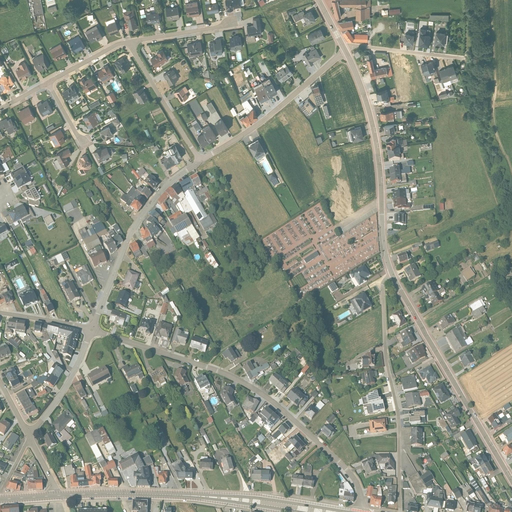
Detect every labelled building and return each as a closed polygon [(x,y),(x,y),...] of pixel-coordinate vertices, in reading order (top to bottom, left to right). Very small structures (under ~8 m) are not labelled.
[(31,0),(34,17),(43,16),(40,0),(31,0)] [(231,0),(225,1),(226,12),(233,11),(233,9),(240,8),(240,6),(243,6),(243,0),(239,0),(231,0)] [(355,9),(355,20),(370,18),(369,9),(366,9),(366,7),(370,7),(370,0),(369,0),(340,1),(331,1),(336,18),(341,18),(339,8),(356,8),(356,9),(355,9)] [(209,1),(205,2),(207,15),(219,13),(217,4),(210,5),(209,1)] [(197,2),(185,4),(187,16),(191,16),(191,18),(199,16),(197,2)] [(167,21),(179,19),(177,8),(170,9),(169,8),(165,8),(167,21)] [(160,22),(161,22),(160,16),(159,16),(158,13),(155,13),(155,10),(150,11),(150,12),(146,13),(147,23),(153,22),(153,24),(160,23),(160,22)] [(128,26),(129,30),(137,28),(133,11),(132,11),(123,13),(124,21),(125,21),(127,26),(128,26)] [(303,11),(292,17),(295,22),(303,18),(307,25),(315,21),(310,12),(304,15),(303,11)] [(261,34),(259,19),(253,20),(253,26),(246,27),(248,36),(246,36),(247,43),(255,42),(254,36),(261,34)] [(114,20),(105,23),(110,36),(119,32),(115,23),(114,20)] [(340,31),(341,31),(346,38),(349,42),(353,39),(353,41),(367,42),(367,35),(351,34),(347,30),(353,28),(352,21),(338,24),(340,31)] [(96,26),(85,32),(91,43),(96,40),(97,42),(103,39),(96,26)] [(316,31),(307,36),(312,45),(325,38),(320,30),(316,32),(316,31)] [(418,45),(422,45),(425,45),(425,46),(428,46),(430,31),(420,30),(418,45)] [(405,34),(404,43),(412,44),(413,33),(409,32),(409,35),(405,34)] [(436,33),(435,44),(438,44),(439,43),(440,43),(440,44),(443,45),(444,43),(447,44),(447,36),(444,35),(445,34),(436,33)] [(78,36),(68,42),(74,54),(81,50),(81,51),(85,48),(78,36)] [(231,51),(239,50),(239,48),(242,48),(240,37),(238,38),(238,36),(233,37),(233,38),(229,38),(230,43),(229,43),(230,49),(231,49),(231,51)] [(222,53),(220,39),(215,40),(215,43),(209,44),(211,56),(212,56),(213,57),(215,57),(216,56),(222,55),(222,53)] [(203,55),(201,42),(194,43),(194,44),(187,45),(189,57),(203,55)] [(60,45),(49,50),(55,61),(62,57),(63,58),(66,56),(60,45)] [(320,58),(315,49),(313,46),(309,48),(312,51),(307,54),(307,53),(302,55),(309,66),(313,64),(312,62),(320,58)] [(168,61),(162,51),(157,54),(158,56),(150,61),(155,68),(168,61)] [(367,63),(369,72),(374,71),(370,54),(364,55),(363,51),(360,51),(363,63),(367,63)] [(43,54),(32,60),(39,72),(49,66),(43,54)] [(122,73),(130,69),(127,64),(125,65),(124,63),(125,63),(122,59),(114,63),(118,70),(120,70),(122,73)] [(239,65),(242,72),(243,71),(241,66),(249,62),(250,65),(251,64),(250,61),(249,60),(248,60),(239,65)] [(32,76),(24,62),(18,66),(20,69),(15,71),(21,82),(32,76)] [(438,94),(439,99),(447,96),(443,82),(440,77),(437,78),(432,63),(426,65),(431,78),(431,80),(432,80),(434,79),(435,83),(439,82),(441,90),(442,89),(444,94),(441,95),(440,93),(438,94)] [(276,74),(281,82),(288,77),(292,74),(284,64),(282,66),(284,68),(276,74)] [(431,78),(426,65),(421,67),(427,83),(430,82),(429,79),(431,78)] [(97,73),(104,86),(108,84),(107,81),(114,78),(108,66),(104,68),(104,69),(97,73)] [(385,68),(374,71),(376,79),(388,76),(388,77),(392,76),(390,67),(386,68),(385,68)] [(449,68),(446,69),(451,84),(458,81),(456,77),(457,77),(453,67),(449,69),(449,68)] [(447,82),(450,80),(446,69),(439,72),(443,83),(444,82),(445,82),(447,82)] [(170,71),(163,76),(165,80),(166,79),(168,81),(167,82),(169,86),(177,81),(176,81),(178,80),(173,70),(171,72),(170,71)] [(0,95),(4,93),(5,93),(11,90),(8,86),(9,86),(10,86),(13,84),(9,76),(6,77),(6,76),(4,76),(1,77),(0,78),(0,79),(0,80),(0,79),(0,95)] [(84,79),(79,82),(86,93),(91,90),(92,92),(97,89),(91,78),(85,82),(84,79)] [(262,84),(269,98),(272,96),(271,94),(275,92),(269,78),(261,82),(262,84)] [(269,98),(262,84),(254,88),(253,87),(250,88),(255,98),(258,96),(261,102),(269,98)] [(74,89),(72,86),(69,87),(70,89),(63,93),(67,101),(70,105),(74,103),(73,102),(79,99),(77,95),(80,93),(77,88),(74,89)] [(315,96),(320,94),(318,86),(312,88),(315,96)] [(188,92),(185,87),(174,94),(176,97),(177,97),(181,102),(188,98),(185,93),(188,92)] [(142,89),(132,95),(134,98),(137,97),(138,99),(137,99),(140,104),(148,99),(142,89)] [(385,91),(376,93),(377,100),(380,99),(382,106),(390,106),(388,97),(386,97),(385,91)] [(242,104),(244,109),(252,122),(257,118),(254,114),(256,113),(247,100),(252,97),(248,92),(243,96),(241,93),(238,95),(240,98),(239,99),(242,104)] [(312,93),(312,92),(308,96),(309,97),(299,106),(306,114),(305,115),(308,118),(318,110),(312,93)] [(116,99),(113,93),(106,97),(110,103),(116,99)] [(41,103),(36,106),(43,117),(48,114),(48,116),(53,113),(49,106),(49,104),(48,104),(47,102),(41,105),(41,103)] [(216,111),(211,103),(206,106),(211,114),(216,111)] [(327,119),(331,118),(327,105),(323,107),(327,119)] [(28,107),(18,113),(24,125),(35,119),(28,107)] [(241,117),(239,119),(242,123),(244,122),(247,126),(252,122),(244,109),(239,113),(241,117)] [(111,111),(106,113),(108,116),(109,115),(112,119),(111,120),(111,119),(110,120),(111,121),(116,118),(114,115),(111,111)] [(95,112),(82,119),(88,129),(101,122),(97,115),(95,112)] [(393,112),(380,113),(380,118),(379,118),(380,121),(382,121),(382,120),(388,119),(388,121),(396,120),(396,118),(393,118),(393,112)] [(6,119),(0,122),(0,130),(5,127),(9,135),(17,131),(13,123),(12,124),(10,120),(7,121),(6,119)] [(120,124),(117,119),(112,121),(115,127),(120,124)] [(201,129),(197,123),(196,120),(191,123),(196,132),(201,129)] [(228,131),(221,120),(215,124),(221,135),(228,131)] [(208,125),(201,130),(204,134),(209,142),(216,139),(208,125)] [(396,125),(384,127),(385,134),(390,133),(397,132),(396,125)] [(99,132),(104,141),(113,136),(108,127),(99,132)] [(362,133),(360,128),(360,127),(354,129),(355,130),(348,132),(351,142),(362,139),(361,135),(360,133),(362,133)] [(64,137),(61,131),(49,137),(51,141),(55,147),(65,142),(63,138),(64,137)] [(209,142),(204,134),(197,138),(203,146),(209,142)] [(399,147),(407,146),(406,140),(402,140),(402,139),(395,140),(395,139),(390,140),(390,141),(386,142),(387,149),(399,147)] [(257,141),(248,145),(256,160),(265,155),(257,141)] [(153,145),(150,147),(156,159),(159,157),(156,152),(159,150),(156,146),(154,147),(153,145)] [(177,151),(174,147),(168,150),(176,165),(180,163),(178,160),(182,158),(181,158),(177,151)] [(389,161),(403,159),(403,154),(400,154),(399,147),(387,149),(387,153),(388,153),(388,155),(388,156),(389,161)] [(93,153),(98,163),(111,157),(111,156),(114,155),(111,149),(107,150),(106,148),(102,150),(101,149),(93,153)] [(66,158),(71,155),(68,149),(55,157),(57,160),(54,162),(58,170),(61,168),(69,164),(66,158)] [(176,165),(168,150),(165,152),(167,155),(164,157),(165,158),(160,160),(166,171),(176,165)] [(91,165),(86,155),(80,158),(80,160),(78,161),(77,166),(81,174),(89,170),(91,165)] [(411,171),(412,171),(411,167),(403,168),(403,171),(399,171),(399,167),(393,168),(393,169),(389,169),(390,176),(412,174),(411,171)] [(23,168),(10,175),(15,185),(31,176),(28,171),(25,172),(23,168)] [(146,172),(142,168),(138,172),(137,170),(135,172),(140,177),(140,178),(144,182),(153,191),(154,190),(154,189),(156,188),(155,188),(156,187),(155,186),(157,184),(154,182),(155,181),(149,175),(146,179),(142,175),(146,172)] [(134,170),(132,172),(138,179),(140,177),(134,170)] [(273,173),(266,177),(270,183),(271,182),(273,187),(278,184),(276,180),(276,179),(273,173)] [(396,184),(406,183),(405,175),(390,176),(391,183),(396,182),(396,184)] [(196,176),(189,179),(197,193),(198,192),(197,189),(202,186),(196,176)] [(31,182),(28,177),(15,185),(18,190),(20,189),(22,193),(28,190),(25,186),(31,182)] [(199,198),(193,186),(189,179),(179,184),(183,192),(184,193),(182,193),(192,211),(205,233),(211,230),(212,231),(216,228),(215,227),(217,226),(215,224),(217,223),(211,214),(207,216),(202,208),(200,204),(207,200),(204,195),(199,198)] [(136,191),(147,200),(151,194),(141,186),(136,191)] [(180,200),(178,202),(179,204),(194,231),(199,228),(190,213),(192,211),(182,193),(175,186),(170,190),(180,200)] [(34,189),(21,196),(22,198),(24,197),(25,198),(25,199),(28,200),(28,201),(30,202),(29,205),(34,207),(35,206),(39,207),(39,204),(39,202),(38,200),(40,199),(34,189)] [(179,204),(178,202),(180,200),(170,189),(165,193),(176,206),(179,212),(168,219),(184,246),(186,246),(191,243),(192,244),(199,239),(194,231),(179,204)] [(129,198),(141,208),(145,203),(142,201),(144,197),(135,190),(129,198)] [(397,192),(392,193),(393,201),(410,199),(409,194),(408,191),(406,191),(406,190),(397,191),(397,192)] [(138,213),(141,208),(124,194),(120,199),(126,204),(125,205),(133,211),(134,210),(138,213)] [(166,201),(162,196),(157,202),(160,206),(157,204),(155,206),(157,208),(155,210),(161,215),(163,212),(164,213),(168,210),(164,203),(166,201)] [(410,209),(410,208),(410,204),(407,204),(406,200),(393,201),(394,208),(400,208),(400,209),(410,209)] [(67,213),(79,207),(75,201),(63,206),(67,213)] [(21,207),(15,210),(22,223),(34,217),(29,208),(25,211),(23,207),(21,207)] [(20,220),(15,210),(9,214),(9,216),(5,218),(9,226),(20,220)] [(153,212),(149,217),(161,228),(165,223),(153,212)] [(51,215),(44,218),(47,225),(54,222),(51,215)] [(394,216),(394,226),(406,226),(406,216),(394,216)] [(156,239),(161,233),(159,231),(161,228),(150,218),(146,223),(149,225),(145,229),(151,240),(154,237),(156,239)] [(91,226),(98,239),(107,234),(100,222),(91,226)] [(88,253),(87,253),(94,269),(95,269),(106,263),(101,251),(103,250),(101,246),(90,225),(88,226),(92,234),(88,237),(84,229),(78,232),(88,253)] [(116,225),(113,227),(120,237),(122,235),(116,225)] [(151,240),(145,229),(139,233),(142,238),(141,238),(143,242),(145,241),(147,245),(143,248),(147,255),(149,254),(147,252),(149,250),(155,246),(151,240)] [(114,234),(109,236),(115,247),(122,242),(118,236),(116,237),(114,234)] [(111,240),(108,242),(106,241),(103,243),(110,255),(114,253),(114,252),(117,250),(111,240)] [(437,241),(425,246),(427,252),(439,247),(437,241)] [(129,247),(136,259),(142,256),(135,244),(129,247)] [(423,255),(425,255),(421,244),(411,248),(413,252),(421,249),(423,255)] [(147,255),(143,248),(140,249),(145,259),(148,257),(147,255)] [(65,252),(61,254),(64,262),(69,260),(65,252)] [(306,266),(318,257),(315,252),(303,261),(306,266)] [(397,257),(399,264),(410,260),(408,252),(401,255),(401,256),(397,257)] [(52,259),(46,262),(47,263),(53,260),(53,261),(54,261),(56,266),(64,262),(61,254),(52,259)] [(218,268),(209,254),(204,257),(213,271),(218,268)] [(17,264),(15,260),(4,266),(6,270),(17,264)] [(354,279),(359,287),(366,282),(365,279),(370,276),(364,266),(349,276),(352,280),(354,279)] [(414,266),(404,272),(410,283),(418,279),(419,280),(421,280),(422,279),(423,278),(422,276),(420,275),(419,275),(414,266)] [(81,268),(75,271),(76,274),(75,274),(78,279),(79,279),(82,285),(90,281),(90,282),(93,281),(86,267),(82,269),(81,268)] [(470,268),(462,273),(467,282),(475,277),(470,268)] [(134,289),(137,290),(140,284),(136,283),(139,276),(128,271),(128,272),(122,287),(133,292),(134,289)] [(208,275),(207,275),(203,278),(213,295),(217,293),(208,275)] [(67,282),(61,284),(70,303),(79,299),(72,284),(69,285),(67,282)] [(338,289),(334,283),(328,287),(332,293),(338,289)] [(422,290),(421,291),(421,292),(423,297),(425,296),(426,297),(427,297),(428,298),(439,292),(433,283),(426,287),(421,290),(422,290)] [(41,286),(38,287),(46,305),(44,306),(48,314),(49,315),(54,312),(41,286)] [(6,289),(0,291),(2,296),(0,296),(0,302),(1,304),(5,303),(6,305),(12,303),(11,298),(12,298),(10,293),(8,294),(6,289)] [(32,304),(33,305),(38,303),(32,291),(31,292),(29,289),(18,295),(19,298),(24,308),(26,308),(28,306),(32,304)] [(161,293),(153,298),(155,301),(158,299),(164,295),(169,292),(167,290),(161,294),(161,293)] [(427,302),(428,302),(430,302),(433,307),(442,302),(440,298),(441,297),(440,296),(444,293),(443,290),(428,298),(427,297),(424,298),(425,300),(427,301),(427,302)] [(120,292),(115,306),(125,310),(130,296),(132,297),(134,295),(131,293),(130,296),(120,292)] [(357,316),(371,308),(368,303),(369,303),(367,300),(366,300),(364,295),(355,300),(354,298),(349,301),(357,316)] [(172,314),(174,313),(166,298),(160,315),(165,317),(167,310),(170,311),(172,314)] [(112,312),(109,322),(116,324),(116,325),(122,327),(124,323),(128,324),(130,318),(112,312)] [(399,329),(406,325),(404,320),(403,321),(402,320),(401,318),(401,317),(401,316),(399,312),(392,317),(399,329)] [(440,327),(442,331),(455,323),(452,319),(450,316),(440,322),(442,326),(440,327)] [(339,328),(349,323),(347,319),(337,323),(339,328)] [(8,325),(7,333),(11,334),(12,331),(16,331),(17,322),(9,321),(9,325),(8,325)] [(149,323),(142,321),(139,330),(146,332),(145,335),(150,337),(155,322),(150,321),(149,323)] [(24,338),(24,334),(26,327),(25,327),(25,323),(17,322),(15,333),(20,334),(19,338),(24,338)] [(49,325),(35,323),(34,333),(43,334),(43,343),(50,341),(46,334),(49,325)] [(155,338),(160,340),(160,338),(168,341),(172,329),(171,329),(172,327),(160,323),(155,338)] [(49,339),(55,341),(56,340),(59,328),(49,325),(46,334),(49,339)] [(446,340),(449,346),(465,336),(459,325),(455,328),(457,330),(445,337),(447,340),(446,340)] [(63,342),(62,346),(73,349),(75,349),(76,342),(77,342),(79,335),(78,333),(59,328),(56,340),(63,342)] [(471,337),(481,331),(479,328),(470,334),(471,337)] [(394,337),(397,342),(402,340),(403,343),(400,344),(403,349),(414,342),(411,335),(412,335),(409,330),(400,335),(399,334),(394,337)] [(176,332),(172,344),(177,345),(178,344),(185,347),(188,337),(187,337),(188,335),(184,333),(184,334),(176,332)] [(32,335),(29,337),(34,343),(35,342),(36,343),(37,342),(32,335)] [(449,346),(453,351),(455,354),(472,343),(469,338),(467,339),(465,336),(449,346)] [(208,343),(193,338),(189,349),(204,354),(208,343)] [(19,346),(11,339),(8,342),(16,349),(19,346)] [(0,349),(0,360),(7,356),(8,357),(11,356),(10,355),(11,355),(5,344),(0,347),(1,349),(0,349)] [(424,350),(421,345),(409,352),(409,353),(406,354),(408,358),(407,358),(408,359),(409,359),(412,365),(425,358),(421,351),(424,350)] [(72,351),(73,349),(62,346),(60,354),(64,355),(63,356),(66,357),(65,360),(69,361),(70,358),(71,358),(73,351),(72,351)] [(296,349),(292,353),(297,358),(301,353),(296,349)] [(231,365),(240,358),(236,351),(233,353),(230,350),(221,356),(225,361),(227,359),(231,365)] [(373,356),(373,353),(367,354),(367,357),(361,358),(362,367),(363,370),(369,369),(368,367),(374,366),(373,361),(374,360),(374,356),(373,356)] [(469,353),(459,359),(464,369),(475,363),(471,356),(470,356),(469,353)] [(59,366),(55,363),(48,374),(58,381),(63,373),(57,369),(59,366)] [(243,369),(247,376),(258,370),(255,365),(252,366),(250,363),(246,366),(247,367),(243,369)] [(271,371),(277,368),(275,365),(274,366),(273,363),(270,365),(269,363),(247,376),(248,379),(250,382),(257,378),(258,378),(257,376),(270,368),(271,371)] [(127,366),(122,368),(128,380),(134,377),(135,379),(142,375),(137,364),(128,368),(127,366)] [(87,376),(93,387),(110,378),(105,367),(87,376)] [(430,367),(418,373),(422,381),(425,379),(427,382),(426,382),(428,385),(429,385),(438,380),(435,374),(434,374),(430,367)] [(152,372),(148,374),(154,385),(158,383),(160,386),(165,383),(163,380),(167,378),(162,368),(153,373),(152,372)] [(17,372),(15,369),(14,370),(13,369),(8,372),(9,373),(4,376),(8,383),(16,378),(14,374),(16,374),(15,373),(17,372)] [(8,383),(12,390),(14,389),(22,384),(20,379),(23,377),(25,379),(32,375),(29,370),(22,374),(16,378),(8,383)] [(174,378),(180,389),(189,384),(186,378),(184,377),(184,376),(185,372),(177,370),(174,378)] [(361,375),(363,384),(365,384),(366,387),(374,385),(374,381),(373,381),(372,379),(377,378),(376,372),(361,375)] [(39,378),(36,382),(39,385),(42,386),(44,382),(53,389),(58,381),(45,373),(43,377),(42,376),(41,379),(39,378)] [(275,389),(284,380),(277,374),(276,376),(275,375),(268,383),(275,389)] [(400,380),(403,392),(416,389),(414,376),(408,377),(408,378),(400,380)] [(197,380),(195,382),(200,392),(204,390),(205,391),(207,391),(208,391),(209,390),(209,389),(210,389),(209,387),(205,379),(203,379),(202,377),(197,379),(197,380)] [(290,386),(284,380),(275,389),(282,395),(290,386)] [(86,411),(88,410),(84,401),(83,399),(86,398),(79,383),(77,384),(73,386),(86,411)] [(450,399),(442,385),(432,390),(441,405),(450,399)] [(87,388),(84,389),(84,390),(88,397),(89,397),(90,399),(92,398),(87,388)] [(234,408),(237,407),(232,397),(234,392),(225,388),(223,394),(221,393),(220,395),(227,408),(232,405),(234,408)] [(30,389),(16,396),(21,405),(35,397),(30,389)] [(294,390),(286,399),(293,405),(301,396),(299,393),(298,394),(294,390)] [(318,396),(318,395),(314,392),(310,396),(310,397),(307,401),(301,396),(293,405),(297,409),(298,407),(301,407),(303,408),(312,398),(314,400),(318,396)] [(368,398),(361,399),(363,407),(381,403),(380,400),(378,400),(377,393),(372,394),(372,395),(368,396),(368,398)] [(418,395),(404,397),(407,409),(415,407),(415,409),(421,407),(418,395)] [(253,415),(259,404),(258,404),(258,403),(255,402),(247,398),(242,407),(245,408),(243,411),(247,413),(248,412),(253,415)] [(27,415),(36,410),(34,406),(32,406),(29,401),(21,405),(27,415)] [(305,415),(311,421),(324,407),(320,403),(316,406),(317,407),(314,410),(311,407),(305,415)] [(368,416),(384,412),(383,407),(382,407),(381,403),(363,407),(364,410),(366,409),(368,416)] [(458,414),(461,412),(459,409),(456,410),(455,410),(454,408),(455,407),(454,406),(448,410),(450,413),(445,416),(443,413),(440,415),(439,415),(444,423),(447,422),(448,424),(449,424),(452,430),(459,426),(456,419),(460,417),(458,414)] [(264,426),(273,415),(267,409),(262,414),(261,414),(258,417),(255,415),(249,422),(252,425),(256,420),(264,426)] [(72,420),(74,419),(67,411),(61,418),(53,427),(59,434),(60,434),(66,427),(67,428),(65,431),(69,435),(72,432),(69,430),(74,424),(72,422),(73,421),(72,420)] [(491,419),(487,421),(491,427),(507,415),(505,412),(501,415),(499,413),(491,418),(491,419)] [(335,418),(335,416),(334,414),(325,423),(328,426),(321,433),(327,439),(328,439),(331,436),(332,437),(335,434),(330,428),(331,427),(336,421),(334,419),(335,418)] [(409,423),(409,424),(420,423),(419,419),(424,418),(424,414),(413,415),(414,419),(410,419),(410,423),(409,423)] [(265,431),(268,433),(273,428),(279,421),(273,415),(264,426),(267,428),(265,431)] [(491,427),(494,431),(497,429),(498,430),(501,428),(501,427),(505,424),(506,426),(511,422),(510,420),(508,421),(505,417),(491,427)] [(368,423),(370,435),(376,434),(376,433),(378,433),(385,433),(384,426),(386,426),(386,421),(385,421),(368,423)] [(449,436),(450,435),(450,434),(451,434),(443,421),(438,424),(442,431),(445,429),(449,436)] [(10,426),(3,422),(0,426),(0,434),(4,436),(10,426)] [(288,434),(290,431),(284,426),(271,438),(269,436),(267,439),(272,446),(268,449),(271,452),(275,449),(280,444),(278,442),(283,437),(287,434),(288,434)] [(463,432),(464,431),(463,428),(458,431),(451,434),(453,438),(463,432)] [(511,441),(511,428),(502,436),(508,445),(511,442),(511,441)] [(110,456),(112,459),(115,458),(113,455),(116,454),(103,429),(97,432),(102,443),(110,456)] [(71,439),(63,431),(60,434),(63,437),(60,440),(65,445),(71,439)] [(411,447),(421,448),(421,444),(424,444),(424,435),(422,434),(422,431),(411,431),(411,447)] [(104,462),(96,446),(102,443),(97,432),(85,437),(101,469),(107,482),(108,482),(108,488),(118,488),(118,481),(117,481),(113,481),(109,472),(112,471),(114,473),(117,471),(112,459),(110,456),(107,458),(109,463),(106,465),(104,462)] [(469,452),(477,447),(474,443),(475,443),(469,432),(464,435),(463,432),(453,438),(455,442),(460,439),(462,441),(461,442),(467,452),(468,451),(469,452)] [(8,440),(3,448),(9,452),(14,444),(15,444),(18,438),(13,434),(9,440),(8,440)] [(40,439),(42,444),(45,443),(48,449),(50,449),(55,446),(56,445),(51,435),(40,439)] [(283,447),(285,450),(284,450),(285,451),(288,449),(291,452),(301,443),(295,437),(292,440),(291,439),(288,443),(283,447)] [(110,456),(102,443),(96,446),(104,462),(106,465),(109,463),(107,458),(110,456)] [(305,448),(301,443),(294,449),(296,452),(291,457),(294,460),(302,453),(301,452),(305,448)] [(511,445),(502,453),(506,458),(506,459),(511,455),(511,456),(511,445)] [(287,455),(283,459),(288,463),(289,462),(289,463),(292,460),(288,456),(291,453),(290,453),(288,455),(287,455)] [(136,455),(118,465),(122,473),(135,466),(137,472),(138,475),(133,475),(133,480),(137,480),(136,489),(142,489),(149,489),(150,480),(149,479),(148,469),(153,466),(149,458),(141,463),(140,463),(136,455)] [(374,457),(374,456),(366,459),(367,462),(361,465),(363,469),(366,477),(368,476),(376,473),(373,466),(373,465),(371,461),(372,460),(373,463),(376,462),(374,457)] [(378,457),(374,457),(376,462),(379,469),(384,468),(384,472),(394,472),(394,465),(389,461),(389,456),(378,456),(378,457)] [(487,465),(482,456),(474,461),(476,465),(470,468),(473,473),(487,465)] [(224,475),(228,474),(228,473),(233,472),(230,461),(229,461),(227,458),(223,459),(224,462),(221,463),(223,472),(224,475)] [(207,459),(201,459),(200,462),(199,471),(212,472),(213,463),(207,462),(207,459)] [(15,472),(13,476),(22,480),(24,476),(25,476),(26,474),(27,474),(32,467),(36,463),(34,460),(29,465),(28,464),(25,467),(20,475),(15,472)] [(287,473),(296,465),(292,460),(289,463),(291,465),(289,466),(286,469),(288,471),(287,472),(287,473)] [(82,463),(84,469),(89,489),(100,488),(99,483),(101,482),(100,477),(95,477),(95,476),(91,477),(90,469),(89,466),(88,466),(87,462),(82,463)] [(179,462),(171,467),(178,481),(185,481),(185,472),(179,462)] [(299,469),(296,465),(287,473),(285,475),(287,477),(290,474),(292,476),(299,469)] [(309,465),(306,465),(305,467),(304,475),(311,476),(312,468),(309,468),(309,465)] [(487,465),(474,473),(475,474),(478,472),(480,475),(482,474),(484,478),(492,473),(487,465)] [(71,490),(79,489),(76,471),(75,470),(73,471),(72,467),(64,469),(66,478),(69,477),(70,484),(71,490)] [(36,469),(33,469),(34,483),(36,483),(36,492),(43,491),(42,486),(44,486),(43,483),(43,480),(37,480),(37,472),(36,472),(36,469)] [(261,483),(270,484),(270,471),(269,469),(266,469),(266,472),(265,472),(265,474),(261,473),(261,483)] [(159,486),(165,486),(165,481),(167,481),(167,475),(167,473),(162,474),(159,474),(159,470),(154,470),(156,479),(159,479),(159,486)] [(80,471),(76,471),(79,489),(89,489),(87,482),(84,483),(83,474),(80,474),(80,471)] [(257,471),(252,471),(251,483),(261,483),(261,473),(257,473),(257,471)] [(429,473),(419,479),(426,491),(440,492),(439,492),(439,489),(433,488),(430,483),(434,481),(429,473)] [(303,479),(302,489),(312,490),(314,481),(311,480),(311,476),(304,475),(303,479)] [(426,509),(433,510),(436,492),(426,491),(419,479),(417,475),(414,477),(408,480),(416,496),(422,496),(425,496),(426,496),(425,504),(427,504),(426,509)] [(479,491),(469,475),(467,476),(469,480),(468,481),(476,492),(479,491)] [(290,487),(302,489),(303,479),(292,478),(290,487)] [(22,480),(21,483),(27,484),(28,492),(36,492),(36,483),(34,483),(34,480),(26,480),(22,480)] [(395,501),(396,487),(391,487),(392,480),(385,480),(385,484),(387,491),(388,493),(387,503),(388,503),(388,505),(393,506),(394,501),(395,501)] [(9,482),(6,489),(19,492),(21,485),(9,482)] [(343,502),(353,504),(354,497),(352,492),(348,486),(347,484),(343,486),(344,488),(344,491),(339,491),(338,497),(343,498),(343,502)] [(384,492),(387,491),(385,484),(376,488),(377,492),(375,508),(380,509),(381,500),(381,497),(380,491),(383,490),(384,492)] [(461,488),(474,507),(473,511),(481,511),(482,508),(478,504),(474,503),(472,500),(475,498),(468,488),(465,490),(463,487),(461,488)] [(373,489),(368,488),(366,498),(371,499),(370,506),(370,507),(375,508),(377,492),(373,491),(373,489)] [(456,490),(450,493),(456,502),(461,499),(456,490)] [(437,511),(440,511),(441,509),(443,510),(445,501),(444,494),(444,493),(436,492),(433,510),(432,511),(437,511)] [(488,505),(480,492),(477,494),(486,509),(487,509),(487,511),(486,511),(495,511),(497,508),(493,507),(490,504),(488,505)] [(465,511),(473,511),(474,507),(468,498),(464,502),(465,504),(465,509),(466,510),(465,511)] [(416,511),(418,508),(413,500),(411,501),(408,503),(406,511),(416,511)] [(448,501),(447,501),(447,503),(446,503),(444,511),(445,511),(453,511),(455,504),(453,504),(453,502),(453,501),(448,501)] [(140,511),(141,503),(133,503),(132,510),(131,511),(140,511)]
